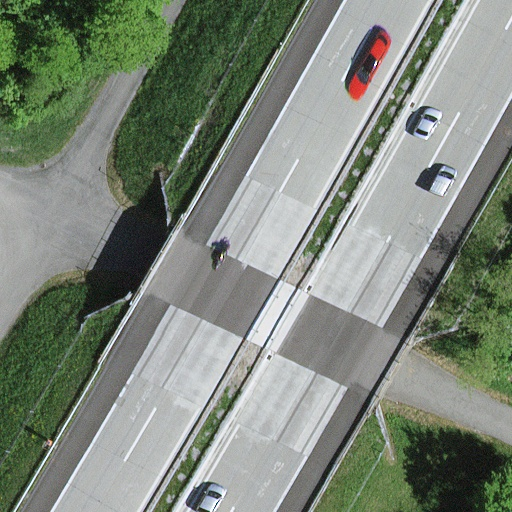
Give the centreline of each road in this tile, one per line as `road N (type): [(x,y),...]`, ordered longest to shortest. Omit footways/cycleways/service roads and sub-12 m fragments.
road 1 (motorway): [(381,0),(92,511)]
road 2 (motorway): [(242,511),(511,29)]
road 3 (track): [(511,428),(51,214)]
road 4 (track): [(51,214),(168,0)]
